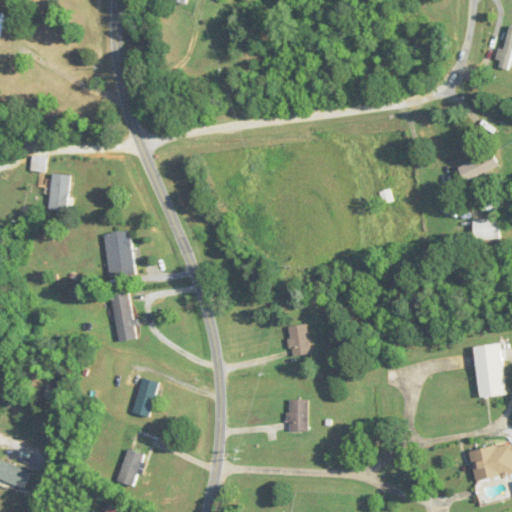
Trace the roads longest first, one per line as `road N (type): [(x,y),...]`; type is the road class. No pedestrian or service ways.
road 1 (tertiary): [(207,511),(221,428),(214,337),(122,80),(118,0)]
road 2 (residential): [(140,141),(439,96),(471,66),(477,0)]
road 3 (residential): [(140,141),(56,145),(0,126)]
